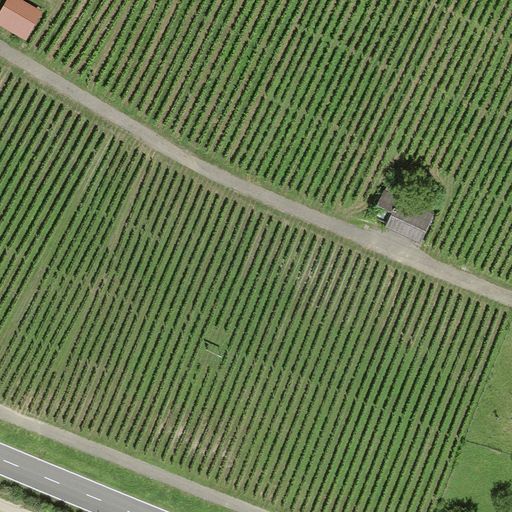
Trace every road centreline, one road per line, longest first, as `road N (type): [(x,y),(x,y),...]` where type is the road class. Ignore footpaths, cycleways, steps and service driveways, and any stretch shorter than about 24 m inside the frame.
road 1 (track): [(0,46),(255,193),(511,295)]
road 2 (primary): [(0,457),(133,511)]
